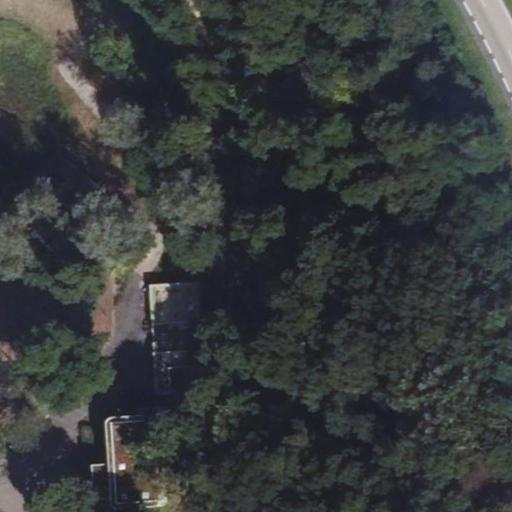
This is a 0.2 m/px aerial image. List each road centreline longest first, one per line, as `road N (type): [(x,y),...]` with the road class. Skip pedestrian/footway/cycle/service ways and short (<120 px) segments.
road 1 (track): [(183,0),(250,149),(268,238),(272,360),(233,511)]
road 2 (track): [(0,488),(68,430),(110,365),(117,284)]
